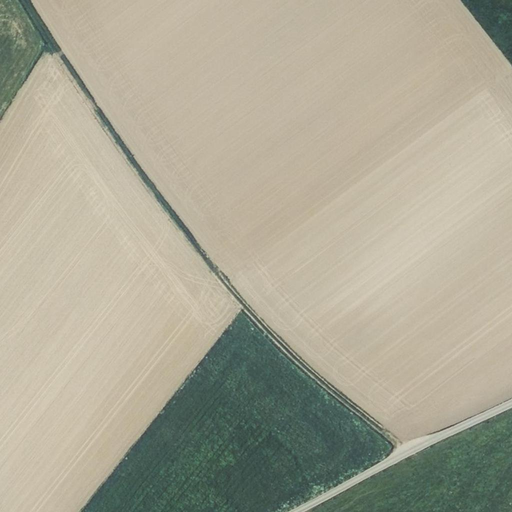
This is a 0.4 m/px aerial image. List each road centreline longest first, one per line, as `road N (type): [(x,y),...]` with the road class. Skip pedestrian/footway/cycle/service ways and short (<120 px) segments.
road 1 (track): [(414,447),(293,356),(227,284),(25,0)]
road 2 (unclassified): [(293,511),(511,402)]
